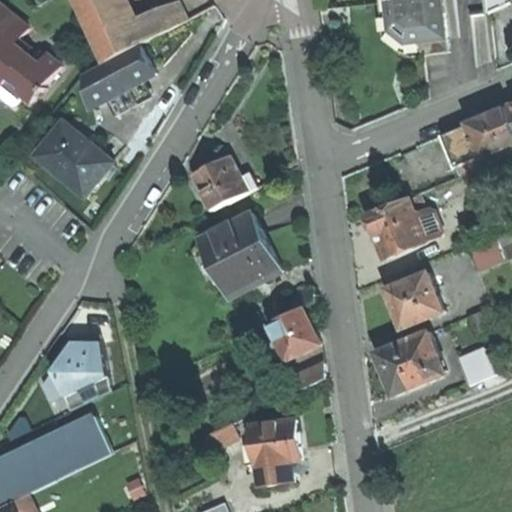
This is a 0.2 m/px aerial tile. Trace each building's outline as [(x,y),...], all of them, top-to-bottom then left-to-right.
[(122,0),(77,0),(108,63),(144,44),(135,26),(122,0)] [(389,0),(392,18),(397,17),(399,35),(409,43),(415,42),(424,41),(450,38),(445,0),(389,0)] [(511,3),(511,0),(489,0),(491,13),(511,3)] [(189,23),(180,4),(135,26),(144,44),(189,23)] [(28,28),(0,5),(0,86),(5,80),(9,75),(18,83),(15,87),(32,101),(41,89),(43,91),(46,87),(44,85),(50,77),(60,65),(46,54),(44,57),(38,52),(32,59),(26,54),(14,44),(19,38),(28,28)] [(31,48),(19,38),(14,44),(26,54),(31,48)] [(451,52),(450,38),(424,41),(425,55),(451,52)] [(158,74),(144,47),(90,77),(94,108),(130,89),(158,74)] [(5,80),(15,87),(18,83),(9,75),(5,80)] [(511,156),(511,113),(510,109),(469,125),(486,167),(511,156)] [(115,163),(66,124),(40,157),(89,196),(102,179),(115,163)] [(486,167),(469,125),(459,130),(445,135),(458,168),(460,167),(464,176),(486,167)] [(239,168),(234,157),(198,176),(217,211),(252,193),(245,179),(239,168)] [(254,174),(245,179),(252,193),(261,189),(254,174)] [(417,196),(417,197),(371,216),(380,239),(388,260),(429,243),(429,242),(443,236),(444,233),(435,211),(433,208),(427,210),(421,195),(417,196)] [(219,271),(272,244),(269,238),(256,213),(204,239),(219,271)] [(511,258),(511,228),(495,236),(505,261),(511,258)] [(479,272),(505,261),(495,236),(469,246),(479,272)] [(286,271),(272,244),(219,271),(233,297),(286,271)] [(448,312),(432,273),(390,290),(399,311),(406,329),(448,312)] [(319,302),(317,288),(293,300),(298,311),(319,302)] [(315,324),(307,308),(276,323),(287,346),(293,359),(325,344),(315,324)] [(244,338),(265,328),(268,327),(260,312),(235,324),(242,339),(244,338)] [(287,346),(276,323),(268,327),(265,328),(269,336),(276,351),(287,346)] [(248,347),(269,336),(265,328),(244,338),(248,347)] [(432,333),(422,337),(431,359),(441,355),(432,333)] [(431,359),(422,337),(380,354),(390,378),(397,396),(439,379),(431,359)] [(106,342),(76,343),(65,359),(56,372),(69,397),(75,411),(115,392),(106,342)] [(499,375),(488,349),(461,360),(472,386),(499,375)] [(442,354),(441,355),(431,359),(439,379),(450,374),(442,354)] [(330,380),(328,364),(290,381),(297,395),(330,380)] [(56,404),(69,397),(56,372),(47,387),(56,404)] [(117,453),(99,417),(41,445),(0,464),(0,497),(5,507),(16,502),(117,453)] [(300,420),(253,426),(258,465),(260,465),(294,461),(305,459),(302,438),(300,420)] [(246,449),(235,425),(209,437),(220,461),(246,449)] [(294,461),(260,465),(263,487),(297,482),(294,461)] [(0,511),(20,511),(16,502),(5,507),(0,509),(0,511)] [(232,511),(229,503),(209,511),(232,511)]
